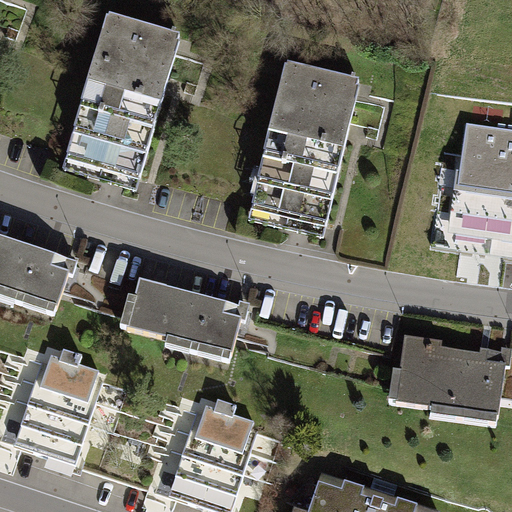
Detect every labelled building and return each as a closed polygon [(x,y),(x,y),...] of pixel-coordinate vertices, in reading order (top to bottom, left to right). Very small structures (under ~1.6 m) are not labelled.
[(180,34),(106,11),(62,173),(135,192),(180,34)] [(287,64),(250,221),(322,238),(359,81),(287,64)] [(511,131),(465,124),(447,249),(511,258),(511,131)] [(77,264),(0,238),(0,298),(53,316),(67,276),(73,278),(77,264)] [(140,281),(135,299),(129,297),(121,328),(166,340),(165,345),(228,362),(240,319),(244,320),(248,305),(240,303),(239,308),(140,281)] [(398,374),(391,373),(386,404),(430,411),(429,417),(496,427),(505,370),(510,371),(511,355),(511,350),(500,349),(500,354),(479,350),(478,355),(440,349),(441,345),(404,339),(398,374)] [(42,364),(14,442),(76,464),(107,376),(81,367),(83,359),(62,351),(58,361),(49,358),(47,366),(42,364)] [(198,415),(168,497),(210,511),(232,511),(260,434),(254,431),(256,426),(234,418),(237,410),(219,404),(216,412),(206,409),(203,416),(198,415)] [(440,511),(326,475),(314,511),(440,511)]
